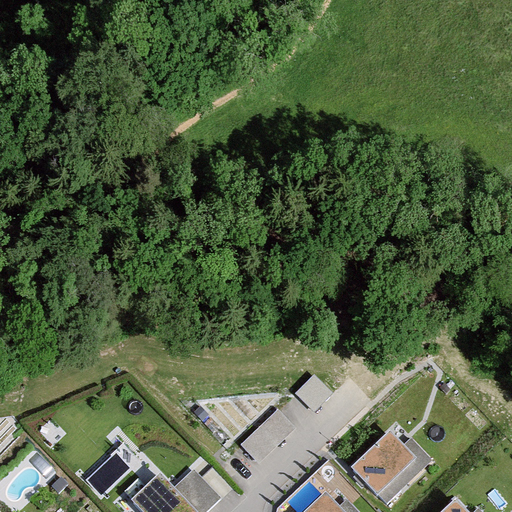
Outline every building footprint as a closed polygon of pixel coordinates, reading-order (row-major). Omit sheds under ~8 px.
[(279,412),(260,430),(277,448),(296,430),(279,412)] [(260,430),(242,447),(259,465),(277,448),(260,430)] [(390,436),(352,472),(378,499),(416,463),(390,436)] [(193,511),(160,477),(132,504),(139,511),(193,511)] [(340,511),(327,497),(310,511),(340,511)]
